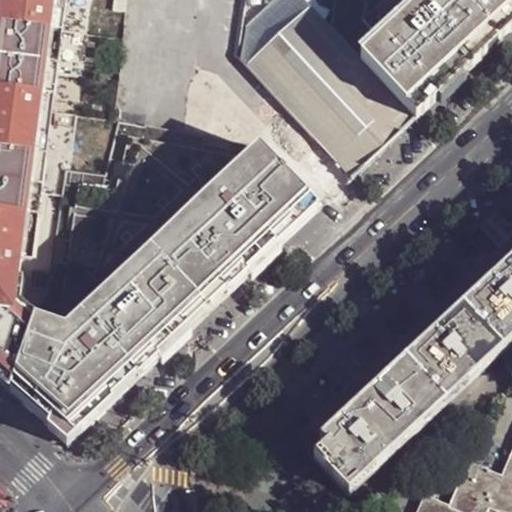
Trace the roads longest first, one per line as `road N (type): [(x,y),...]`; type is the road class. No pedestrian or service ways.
road 1 (primary): [(511,100),(163,430)]
road 2 (unknown): [(511,383),(396,501)]
